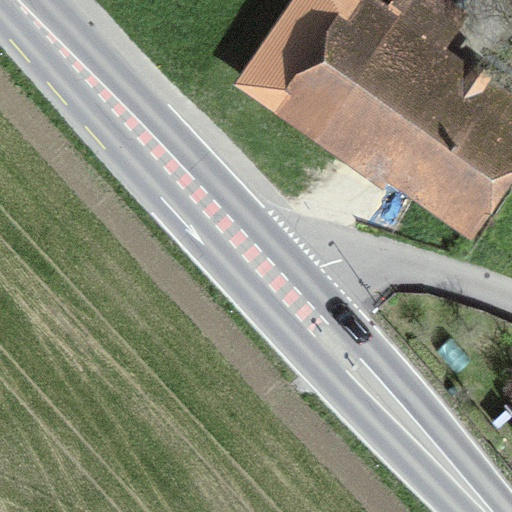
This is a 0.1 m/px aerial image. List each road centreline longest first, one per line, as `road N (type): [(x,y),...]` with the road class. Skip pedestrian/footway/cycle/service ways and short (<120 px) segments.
road 1 (secondary): [(273,279),(17,0)]
road 2 (secondary): [(479,511),(273,279)]
road 3 (unclassified): [(273,279),(357,262),(442,271),(511,300)]
